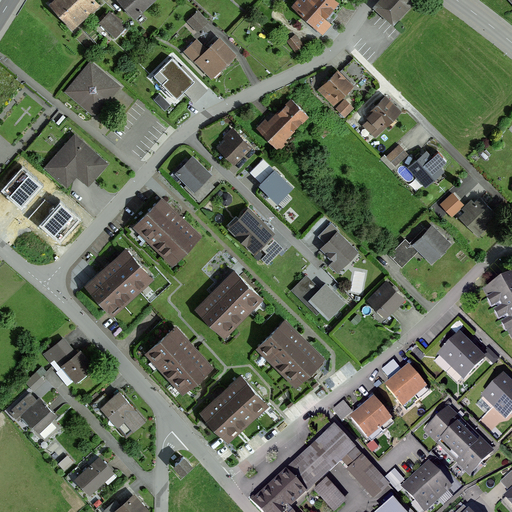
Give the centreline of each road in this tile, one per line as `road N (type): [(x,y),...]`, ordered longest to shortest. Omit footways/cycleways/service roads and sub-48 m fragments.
road 1 (residential): [(43,286),(185,129),(319,60),(370,0)]
road 2 (residential): [(511,237),(428,317),(222,480)]
road 3 (residential): [(43,286),(176,427)]
